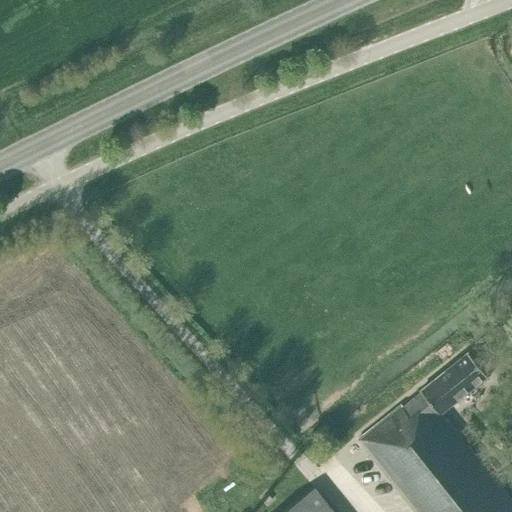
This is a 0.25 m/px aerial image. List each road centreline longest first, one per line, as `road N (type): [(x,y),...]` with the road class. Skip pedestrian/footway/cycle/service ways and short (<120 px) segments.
road 1 (unclassified): [(54,187),(511,1)]
road 2 (primary): [(32,149),(343,0)]
